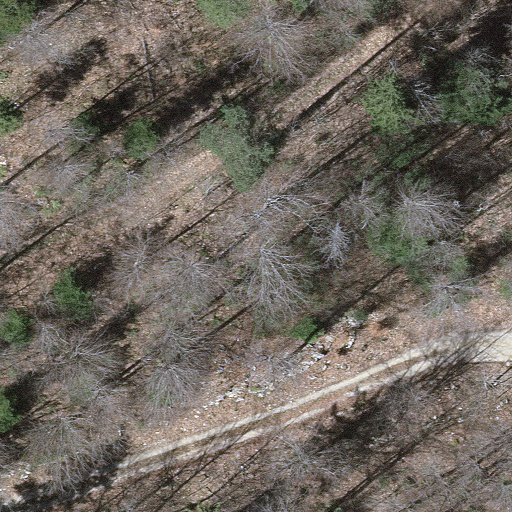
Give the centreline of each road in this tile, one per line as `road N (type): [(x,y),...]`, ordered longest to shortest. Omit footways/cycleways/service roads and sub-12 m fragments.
road 1 (track): [(0,263),(202,163),(457,0)]
road 2 (track): [(19,511),(440,352),(511,343)]
